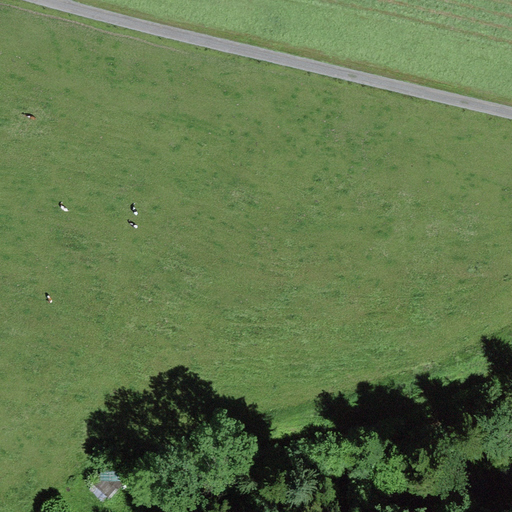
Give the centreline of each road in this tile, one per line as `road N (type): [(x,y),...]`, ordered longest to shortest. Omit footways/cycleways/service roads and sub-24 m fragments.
road 1 (unclassified): [(43,0),(511,114)]
road 2 (track): [(511,367),(251,458),(202,480),(160,511)]
